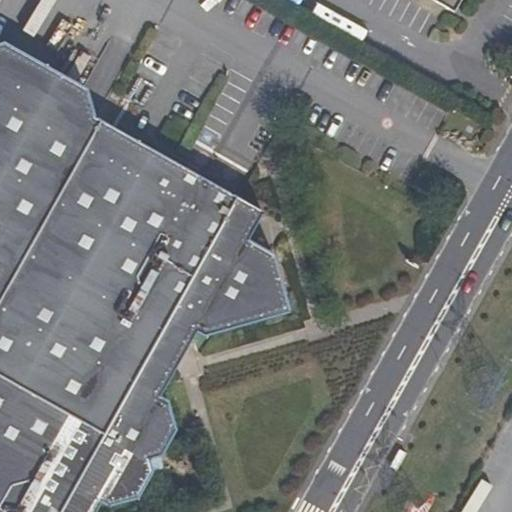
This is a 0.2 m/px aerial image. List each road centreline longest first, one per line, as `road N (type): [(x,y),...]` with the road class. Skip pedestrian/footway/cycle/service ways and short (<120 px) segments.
road 1 (unknown): [(500,206),(132,0)]
road 2 (unclassified): [(328,511),(511,186)]
